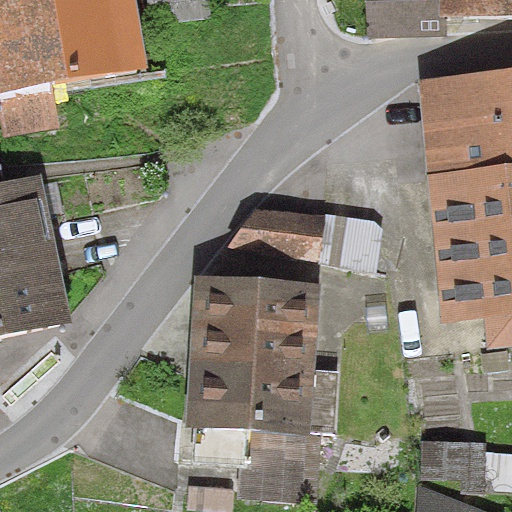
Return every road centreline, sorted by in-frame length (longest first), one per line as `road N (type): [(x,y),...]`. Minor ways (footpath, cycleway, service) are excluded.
road 1 (residential): [(0,463),(30,447),(154,268),(226,186),(325,101)]
road 2 (residential): [(325,101),(404,64),(511,53)]
